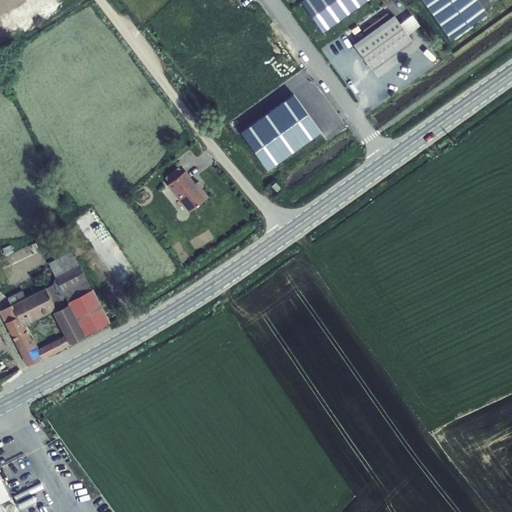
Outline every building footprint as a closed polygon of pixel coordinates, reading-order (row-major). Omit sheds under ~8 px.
[(368,0),(304,0),(302,2),(324,32),(368,0)] [(478,0),(423,0),(452,39),(487,13),(478,0)] [(395,15),(355,45),(372,69),(413,39),(395,15)] [(294,94),(240,132),(266,170),(320,131),(294,94)] [(156,180),(160,185),(173,174),(169,169),(156,180)] [(191,192),(175,173),(159,187),(181,214),(200,199),(193,191),(191,192)] [(272,186),(276,191),(280,188),(276,182),(272,186)] [(67,268),(46,279),(58,300),(79,289),(67,268)] [(43,307),(41,308),(43,311),(59,302),(58,300),(46,279),(32,287),(43,307)] [(18,366),(44,352),(39,344),(27,351),(12,324),(41,308),(43,307),(32,287),(0,304),(6,315),(0,318),(0,332),(18,365),(18,366)] [(58,300),(59,302),(77,334),(97,322),(79,289),(58,300)] [(57,334),(48,339),(52,347),(63,342),(77,334),(59,302),(43,311),(57,334)] [(48,339),(39,344),(44,352),(52,347),(48,339)] [(0,496),(8,492),(0,475),(0,496)]
